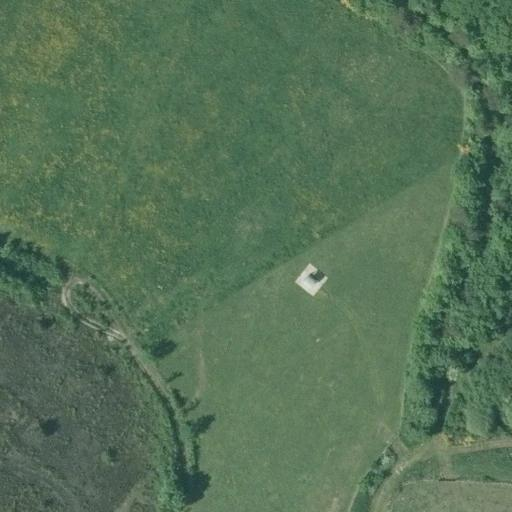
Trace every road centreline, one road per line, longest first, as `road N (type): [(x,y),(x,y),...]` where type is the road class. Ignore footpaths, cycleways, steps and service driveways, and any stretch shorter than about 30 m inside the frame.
road 1 (track): [(405,0),(448,30),(482,83),(491,182),(478,250),(436,333),(447,388),(436,427),(409,456),(381,511)]
road 2 (track): [(174,511),(181,494),(175,420),(95,290),(65,269)]
